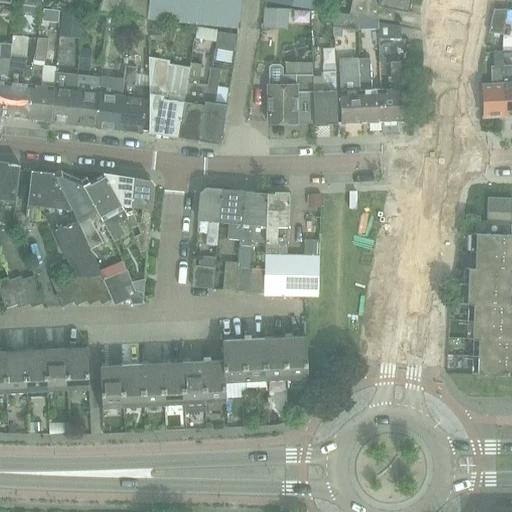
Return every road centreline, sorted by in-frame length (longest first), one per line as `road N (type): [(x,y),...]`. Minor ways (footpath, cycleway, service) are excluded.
road 1 (residential): [(179,164),(431,163)]
road 2 (secondary): [(107,474),(163,485),(338,492)]
road 3 (secondary): [(335,454),(163,461),(107,474)]
road 4 (residential): [(417,223),(395,304),(385,414)]
road 5 (residential): [(409,417),(417,223)]
road 6 (residential): [(179,164),(0,143)]
road 7 (residential): [(0,322),(137,315),(164,303)]
road 8 (residential): [(431,163),(464,0)]
road 9 (residential): [(164,303),(179,164)]
road 10 (residential): [(164,303),(294,312)]
